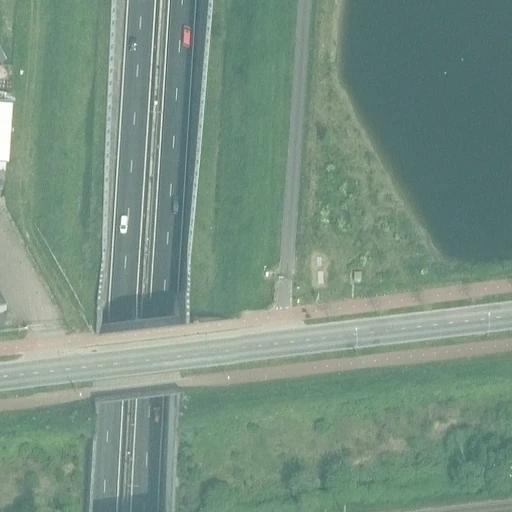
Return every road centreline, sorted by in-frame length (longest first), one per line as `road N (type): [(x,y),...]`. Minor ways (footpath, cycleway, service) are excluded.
road 1 (tertiary): [(0,377),(511,312)]
road 2 (trunk): [(141,0),(109,511)]
road 3 (trunk): [(150,511),(182,0)]
